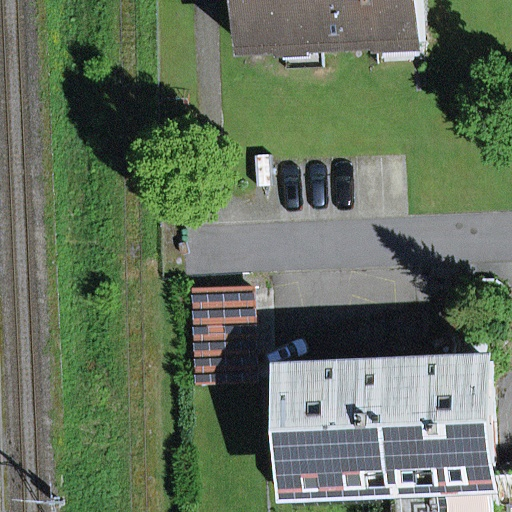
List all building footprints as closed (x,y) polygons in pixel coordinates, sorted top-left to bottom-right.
[(247,0),(250,51),(287,49),(318,48),(384,45),(422,43),(426,43),(423,0),(247,0)] [(385,52),(422,51),(422,43),(384,45),(385,52)] [(288,57),(318,56),(318,48),(287,49),(288,57)] [(202,382),(258,380),(255,289),(199,292),(202,382)] [(398,511),(500,511),(494,363),(401,367),(291,372),(297,494),(390,490),(398,490),(398,511)]
